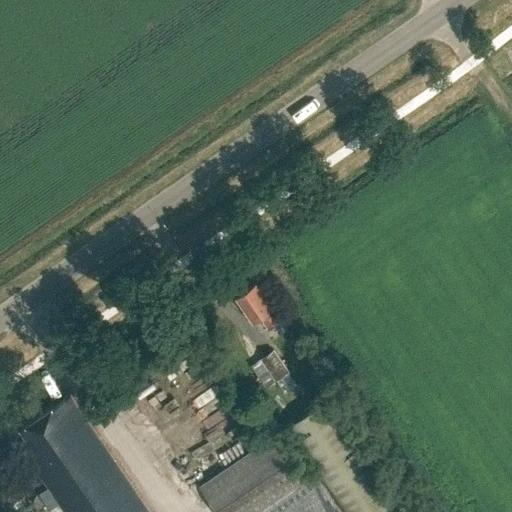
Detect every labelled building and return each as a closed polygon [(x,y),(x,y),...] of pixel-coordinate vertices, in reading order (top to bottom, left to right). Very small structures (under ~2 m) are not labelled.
[(254,321),(261,316),(269,327),(281,319),(273,308),(273,307),(256,282),(237,296),(254,321)] [(273,349),(261,357),(276,379),(288,371),(273,349)] [(309,387),(319,383),(313,369),(303,372),(309,387)] [(150,511),(68,394),(20,426),(31,441),(26,444),(41,465),(36,469),(65,511),(150,511)] [(285,427),(343,511),(406,511),(328,397),(285,427)] [(233,437),(250,423),(237,406),(220,420),(233,437)] [(201,486),(218,511),(339,511),(314,475),(308,479),(277,434),(201,486)]
